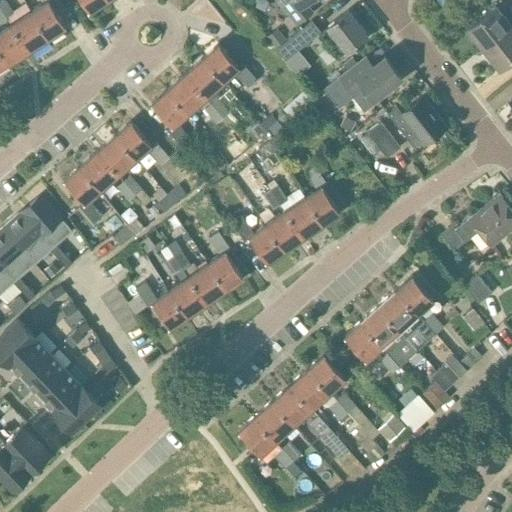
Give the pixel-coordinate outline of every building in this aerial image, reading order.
[(6,0),(0,0),(0,6),(7,17),(15,12),(6,0)] [(41,0),(43,2),(30,11),(47,38),(66,26),(49,0),(41,0)] [(82,0),(89,10),(105,0),(82,0)] [(282,0),(280,2),(297,23),(313,11),(305,1),(306,0),(282,0)] [(467,27),(483,48),(511,25),(496,4),(467,27)] [(296,61),(290,54),(318,33),(337,57),(347,50),(348,50),(368,34),(348,9),(328,25),(322,30),(313,19),(287,38),(277,46),(286,58),(292,65),(296,61)] [(30,11),(11,23),(28,50),(47,38),(30,11)] [(11,23),(0,29),(0,48),(9,62),(28,50),(11,23)] [(511,57),(511,25),(483,48),(498,68),(511,57)] [(267,33),(277,46),(287,38),(278,26),(267,33)] [(218,43),(202,57),(223,82),(235,71),(248,87),(257,79),(243,62),(238,66),(218,43)] [(0,68),(9,62),(0,48),(0,68)] [(367,53),(352,65),(340,75),(355,93),(364,85),(375,98),(402,77),(385,55),(375,63),(367,53)] [(202,57),(185,72),(206,96),(214,89),(223,82),(202,57)] [(185,72),(168,87),(189,111),(206,96),(185,72)] [(168,87),(151,101),(172,124),(167,128),(182,145),(191,137),(177,121),(189,111),(168,87)] [(414,145),(420,141),(423,144),(447,125),(423,95),(402,111),(397,105),(388,112),(414,145)] [(217,97),(211,102),(223,116),(229,111),(217,97)] [(211,102),(205,108),(217,121),(223,116),(211,102)] [(272,112),(259,122),(266,132),(279,122),(272,112)] [(346,114),(340,124),(352,130),(357,120),(346,114)] [(131,120),(114,134),(135,158),(136,157),(147,147),(158,161),(161,163),(170,155),(155,139),(151,143),(147,139),(131,120)] [(382,120),(368,130),(387,155),(400,145),(382,120)] [(259,122),(248,131),(255,140),(266,132),(259,122)] [(279,131),(267,140),(275,150),(287,141),(279,131)] [(114,134),(98,149),(118,173),(135,158),(114,134)] [(256,150),(263,159),(275,150),(267,140),(256,150)] [(228,160),(214,144),(199,156),(212,172),(228,160)] [(98,149),(81,164),(102,187),(118,173),(98,149)] [(168,193),(166,194),(174,203),(193,188),(191,187),(202,177),(187,159),(175,169),(184,180),(168,192),(168,193)] [(81,164),(64,178),(84,201),(80,205),(94,222),(103,214),(90,198),(102,187),(81,164)] [(316,188),(303,197),(321,223),(340,211),(323,185),(328,182),(315,164),(305,171),(316,188)] [(131,173),(124,179),(136,193),(142,187),(131,173)] [(124,179),(117,185),(129,199),(136,193),(124,179)] [(278,183),(271,188),(281,203),(288,197),(278,183)] [(271,188),(263,193),(273,208),(281,203),(271,188)] [(24,209),(53,242),(56,239),(71,226),(42,193),(24,209)] [(465,239),(481,227),(492,242),(511,226),(511,208),(500,193),(455,226),(465,239)] [(166,194),(149,207),(157,217),(174,203),(166,194)] [(303,197),(297,201),(285,209),(303,236),(315,227),(321,223),(303,197)] [(5,225),(34,258),(50,245),(58,254),(64,249),(56,239),(53,242),(24,209),(5,225)] [(285,209),(267,222),(285,248),(303,236),(285,209)] [(242,213),(232,220),(244,238),(249,235),(266,261),(285,248),(267,222),(254,230),(242,213)] [(137,218),(129,224),(136,232),(137,233),(144,227),(137,218)] [(129,224),(114,235),(121,244),(136,232),(129,224)] [(5,226),(0,230),(0,256),(16,275),(18,277),(21,274),(36,261),(5,226)] [(220,254),(207,262),(225,289),(243,276),(226,250),(231,248),(219,229),(208,236),(220,254)] [(182,248),(174,254),(183,267),(191,262),(182,248)] [(58,254),(66,263),(72,258),(64,249),(58,254)] [(174,254),(166,259),(175,272),(183,267),(174,254)] [(16,275),(0,256),(0,288),(13,277),(21,287),(27,281),(21,274),(18,277),(16,275)] [(54,262),(46,269),(51,276),(59,269),(54,262)] [(198,268),(189,275),(207,301),(225,289),(207,262),(198,268)] [(479,273),(466,283),(479,301),(494,290),(479,273)] [(412,274),(395,289),(417,313),(418,311),(434,298),(412,274)] [(178,282),(170,287),(188,314),(207,301),(189,275),(178,282)] [(146,279),(136,286),(148,304),(153,301),(170,326),(188,314),(170,287),(158,296),(146,279)] [(21,287),(29,296),(35,290),(27,281),(21,287)] [(61,283),(51,290),(56,296),(66,289),(61,283)] [(424,319),(418,311),(417,313),(395,289),(378,304),(406,335),(417,325),(428,338),(435,331),(424,319),(425,319),(424,319)] [(20,296),(9,305),(16,313),(26,304),(20,296)] [(73,300),(63,307),(68,314),(78,307),(73,300)] [(378,304),(361,319),(383,343),(389,350),(401,363),(418,348),(406,335),(378,304)] [(485,320),(473,307),(462,316),(474,329),(485,320)] [(424,319),(425,319),(424,319),(435,331),(436,332),(444,325),(432,311),(424,319)] [(0,335),(0,350),(9,360),(35,335),(19,318),(0,335)] [(87,319),(77,326),(81,333),(91,326),(87,319)] [(344,334),(366,358),(383,343),(361,319),(344,334)] [(75,331),(65,340),(72,347),(81,338),(75,331)] [(9,360),(25,376),(51,351),(35,335),(9,360)] [(100,338),(90,345),(95,352),(104,345),(100,338)] [(475,347),(461,360),(468,368),(483,355),(475,347)] [(401,363),(389,350),(380,359),(392,372),(401,363)] [(25,376),(41,393),(67,368),(51,351),(25,376)] [(453,352),(446,358),(448,360),(461,375),(468,368),(461,360),(453,352)] [(308,367),(330,391),(339,383),(346,377),(324,353),(308,367)] [(113,357),(103,364),(108,371),(118,364),(113,357)] [(311,408),(320,400),(325,406),(329,406),(340,418),(348,411),(336,398),(330,391),(308,367),(289,383),(311,408)] [(41,393),(57,410),(83,385),(67,368),(41,393)] [(120,376),(112,382),(119,392),(127,386),(120,376)] [(435,381),(424,391),(437,405),(448,395),(444,391),(435,381)] [(311,408),(289,383),(272,399),(294,423),(303,415),(311,408)] [(73,426),(99,401),(83,385),(57,410),(73,426)] [(336,398),(348,411),(358,423),(372,438),(373,438),(380,431),(379,429),(345,391),(345,390),(336,398)] [(418,394),(398,412),(413,428),(433,410),(418,394)] [(108,396),(100,404),(106,411),(115,402),(108,396)] [(294,423),(272,399),(255,414),(276,439),(294,423)] [(98,405),(92,412),(98,418),(105,412),(98,405)] [(276,439),(255,414),(238,429),(260,453),(276,439)] [(319,414),(310,421),(321,433),(320,434),(337,453),(347,445),(322,417),(319,414)] [(404,426),(394,415),(379,429),(380,431),(389,440),(404,426)] [(372,438),(358,423),(350,430),(360,442),(367,451),(365,453),(373,462),(385,452),(378,444),(372,438)] [(47,451),(22,425),(5,441),(30,467),(47,451)] [(290,439),(282,445),(295,459),(302,452),(303,452),(290,438),(290,439)] [(0,469),(13,483),(30,467),(5,441),(0,446),(0,469)] [(295,459),(282,445),(274,453),(286,467),(295,459)]
